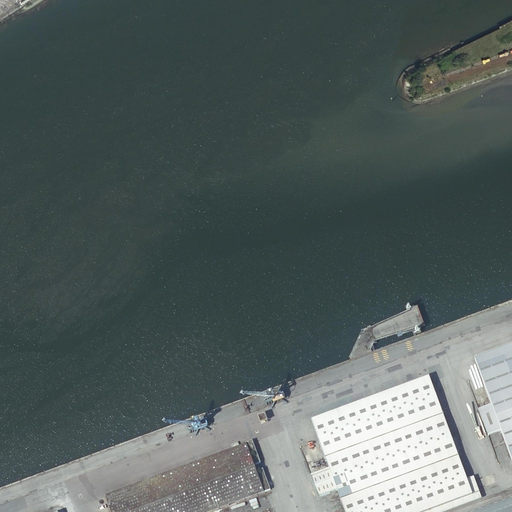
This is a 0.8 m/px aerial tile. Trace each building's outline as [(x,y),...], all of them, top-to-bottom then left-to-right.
[(511,344),(474,358),(484,384),(509,374),(511,372),(511,344)] [(500,428),(503,434),(504,434),(511,430),(511,372),(509,374),(484,384),(492,405),(478,410),(487,433),(500,428)] [(461,461),(429,375),(312,420),(330,469),(312,476),(319,496),(338,489),(340,494),(344,504),(460,461),(461,461)] [(356,398),(369,394),(365,383),(351,388),(353,394),(354,393),(356,398)] [(326,409),(340,404),(337,397),(323,402),(326,409)] [(511,430),(504,434),(503,434),(511,459),(511,430)] [(253,442),(105,496),(110,511),(208,511),(270,489),(263,469),(256,471),(254,465),(260,463),(253,442)] [(460,461),(344,504),(346,511),(434,511),(480,495),(472,475),(467,477),(461,461),(460,461)]
